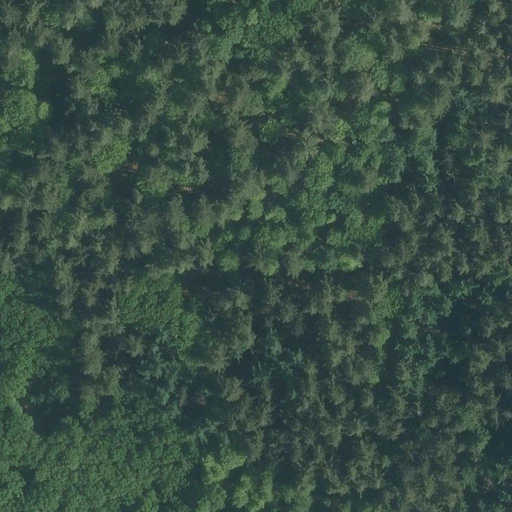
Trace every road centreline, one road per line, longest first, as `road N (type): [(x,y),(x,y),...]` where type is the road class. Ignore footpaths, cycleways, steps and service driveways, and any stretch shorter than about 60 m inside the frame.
road 1 (track): [(511,277),(497,270),(303,269),(195,252)]
road 2 (track): [(193,0),(222,122),(195,252)]
road 3 (track): [(195,252),(0,230)]
